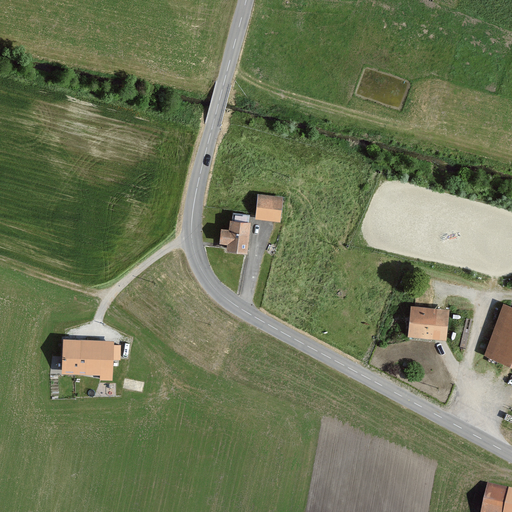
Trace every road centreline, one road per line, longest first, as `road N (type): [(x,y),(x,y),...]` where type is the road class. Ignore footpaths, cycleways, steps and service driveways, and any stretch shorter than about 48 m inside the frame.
road 1 (tertiary): [(511,459),(235,307),(207,279),(192,243),(196,194),(247,0)]
road 2 (unknown): [(462,432),(479,299),(438,285)]
road 3 (unknown): [(192,243),(121,287),(101,332)]
